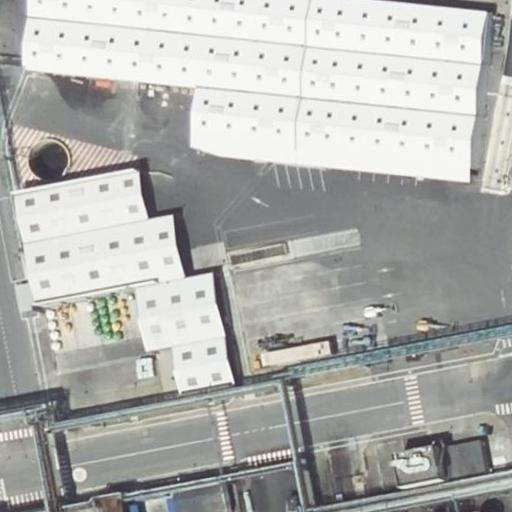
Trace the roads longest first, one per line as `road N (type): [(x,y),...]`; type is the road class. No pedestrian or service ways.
road 1 (unclassified): [(511,386),(0,482)]
road 2 (unknown): [(0,111),(81,109),(229,173),(441,219)]
road 3 (unknown): [(0,295),(28,476)]
road 4 (unknown): [(441,219),(427,309),(439,399)]
